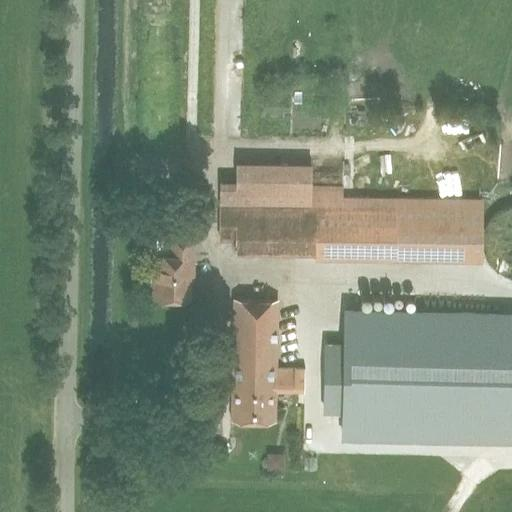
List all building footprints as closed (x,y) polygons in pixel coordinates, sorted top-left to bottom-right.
[(374,126),(374,107),(355,106),(354,126),(374,126)] [(408,145),(417,168),(450,156),(443,137),(431,141),(424,122),(411,127),(416,142),(408,145)] [(219,205),(219,239),(235,239),(235,249),(315,250),(315,258),(397,258),(481,258),(482,198),(342,197),(342,186),(311,186),(311,161),(236,160),(235,179),(220,178),(219,203),(219,205)] [(193,272),(194,240),(171,240),(170,254),(154,254),(153,296),(189,298),(190,272),(193,272)] [(235,298),(232,419),(275,420),(275,390),(304,391),(304,366),(293,366),(293,368),(275,367),(278,299),(235,298)] [(511,437),(511,312),(345,309),(344,342),(325,342),(324,410),(343,411),(342,433),(511,437)]
